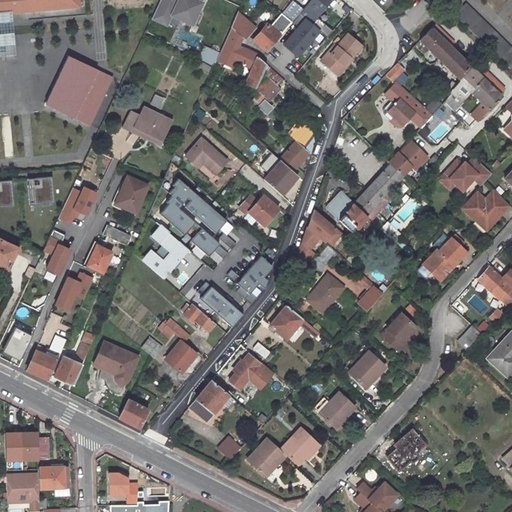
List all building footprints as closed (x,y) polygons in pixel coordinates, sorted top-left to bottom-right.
[(0,0),(0,55),(10,55),(7,10),(76,3),(75,0),(0,0)] [(159,0),(150,21),(166,27),(170,18),(192,28),(203,3),(197,0),(159,0)] [(298,8),(289,0),(287,0),(278,11),(288,20),(294,12),(298,8)] [(311,15),(324,0),(304,0),(298,8),(294,12),(314,29),(321,36),(327,30),(311,15)] [(511,52),(458,1),(448,12),(511,74),(511,52)] [(265,24),(276,33),(288,20),(278,11),(277,10),(265,24)] [(288,20),(293,24),(278,42),(292,54),(314,29),(294,12),(288,20)] [(265,24),(263,21),(250,37),(262,49),(276,33),(265,24)] [(450,40),(431,23),(427,27),(415,39),(455,77),(447,88),(451,90),(458,96),(467,88),(479,75),(477,74),(469,67),(472,64),(468,60),(465,63),(453,51),(455,48),(449,42),(450,40)] [(245,39),(232,29),(217,61),(233,69),(235,63),(251,71),(257,59),(260,54),(242,45),(245,39)] [(356,42),(343,31),(326,52),(323,49),(316,58),(333,73),(340,65),(338,63),(344,56),(356,42)] [(330,43),(323,49),(326,52),(332,44),(330,43)] [(220,53),(203,45),(197,59),(214,66),(220,53)] [(71,55),(65,52),(42,101),(86,121),(109,74),(85,62),(71,55)] [(338,63),(340,65),(347,57),(344,56),(338,63)] [(267,67),(257,59),(245,85),(257,89),(267,67)] [(208,73),(211,67),(200,62),(197,68),(208,73)] [(392,82),(406,68),(399,63),(386,76),(392,82)] [(283,78),(271,67),(266,73),(278,84),(283,78)] [(467,88),(484,106),(497,93),(492,88),(497,83),(490,76),(485,80),(482,78),(486,74),(481,70),(477,74),(479,75),(467,88)] [(281,89),(268,77),(256,90),(269,102),(281,89)] [(427,112),(391,81),(380,92),(387,98),(379,107),(378,109),(378,110),(379,112),(387,119),(388,118),(392,121),(391,122),(392,123),(394,123),(397,123),(398,122),(405,114),(416,124),(427,112)] [(167,97),(155,93),(150,104),(162,109),(167,97)] [(263,98),(258,94),(255,98),(260,102),(263,98)] [(511,102),(506,96),(499,103),(506,110),(504,111),(505,118),(497,126),(511,140),(511,102)] [(244,102),(249,107),(252,103),(247,98),(246,98),(244,102)] [(433,98),(426,108),(433,114),(440,104),(433,98)] [(273,107),(264,100),(258,106),(267,114),(273,107)] [(168,116),(138,102),(134,110),(126,107),(118,124),(126,128),(128,124),(158,138),(168,116)] [(202,111),(197,106),(191,113),(196,117),(202,111)] [(314,134),(294,116),(282,129),(293,139),(306,150),(308,152),(314,134)] [(156,142),(158,138),(128,124),(126,128),(156,142)] [(223,158),(197,135),(181,153),(193,164),(198,159),(211,171),(223,158)] [(285,141),(281,145),(284,148),(278,155),(291,166),(306,150),(293,139),(288,144),(285,141)] [(362,211),(408,161),(394,149),(384,160),(386,161),(353,197),(350,201),(362,211)] [(456,188),(468,176),(475,182),(485,171),(467,154),(461,161),(458,159),(455,161),(450,157),(438,171),(449,181),(456,188)] [(291,166),(278,155),(276,157),(277,159),(280,162),(289,169),(291,166)] [(173,168),(175,170),(177,167),(167,159),(165,165),(168,166),(171,167),(173,168)] [(261,178),(278,193),(293,174),(280,163),(280,162),(277,159),(261,178)] [(511,159),(499,173),(511,185),(511,159)] [(290,170),(299,178),(301,171),(294,165),(290,170)] [(433,176),(444,186),(449,181),(438,171),(433,176)] [(143,183),(124,174),(116,190),(118,191),(113,202),(132,210),(143,183)] [(51,177),(27,179),(28,205),(53,203),(51,177)] [(169,204),(161,213),(184,234),(198,219),(213,234),(226,221),(180,178),(173,186),(174,187),(169,193),(172,196),(167,202),(169,204)] [(11,182),(0,182),(0,206),(12,206),(11,182)] [(80,191),(73,188),(58,219),(70,224),(76,211),(85,216),(96,192),(83,186),(80,191)] [(475,214),(484,222),(505,201),(489,186),(481,195),(472,186),(457,203),(472,217),(475,214)] [(337,188),(321,205),(347,228),(351,223),(353,224),(364,213),(362,211),(350,201),(337,188)] [(255,198),(247,192),(236,204),(244,211),(247,209),(261,222),(274,207),(259,194),(255,198)] [(274,207),(261,222),(263,224),(276,209),(274,207)] [(314,210),(305,229),(318,240),(330,246),(337,238),(342,233),(314,210)] [(481,226),(484,222),(475,214),(472,217),(481,226)] [(357,227),(353,224),(351,223),(347,228),(352,232),(357,227)] [(190,250),(160,224),(151,236),(169,252),(163,259),(151,248),(143,259),(163,279),(190,250)] [(108,226),(104,234),(126,243),(130,234),(108,226)] [(202,228),(191,241),(207,255),(218,243),(202,228)] [(318,240),(305,229),(298,250),(309,259),(315,252),(311,249),(318,240)] [(53,230),(51,236),(58,239),(61,241),(64,235),(53,230)] [(447,234),(457,244),(460,240),(450,231),(447,234)] [(457,244),(447,234),(434,247),(433,245),(418,260),(427,268),(431,264),(439,273),(445,267),(445,263),(447,261),(449,263),(462,249),(457,244)] [(58,239),(51,236),(44,250),(51,253),(56,243),(58,239)] [(14,246),(0,238),(0,265),(4,268),(14,246)] [(337,238),(330,246),(342,256),(349,248),(337,238)] [(109,248),(92,241),(82,264),(92,269),(98,272),(109,248)] [(71,249),(56,243),(51,253),(44,269),(59,275),(71,249)] [(260,255),(237,281),(249,293),(258,284),(262,288),(263,289),(264,289),(266,286),(267,280),(266,278),(264,277),(271,269),(272,266),(260,255)] [(26,263),(22,271),(28,274),(32,265),(26,263)] [(474,277),(495,297),(496,295),(505,304),(511,296),(511,287),(508,283),(497,273),(486,263),(474,277)] [(82,264),(79,271),(89,275),(92,269),(82,264)] [(435,277),(439,273),(431,264),(427,268),(435,277)] [(511,277),(511,271),(505,265),(497,273),(508,283),(511,277)] [(69,275),(56,306),(76,315),(92,277),(79,271),(76,278),(69,275)] [(325,271),(304,295),(320,308),(341,284),(325,271)] [(356,277),(367,286),(371,281),(361,272),(356,277)] [(359,296),(355,300),(363,307),(379,289),(371,281),(367,286),(363,290),(359,296)] [(241,314),(210,286),(199,299),(230,327),(241,314)] [(187,304),(184,301),(177,308),(181,310),(180,312),(189,319),(191,317),(205,329),(213,320),(190,300),(187,304)] [(284,302),(267,322),(283,335),(296,319),(300,315),(284,302)] [(496,310),(493,307),(486,313),(492,318),(498,312),(496,310)] [(412,324),(397,310),(382,325),(389,331),(383,337),(394,348),(400,342),(398,339),(403,333),(412,324)] [(186,331),(167,314),(162,320),(164,321),(171,328),(180,336),(186,331)] [(300,315),(296,319),(308,329),(312,325),(300,315)] [(51,332),(67,336),(69,325),(53,321),(51,332)] [(159,327),(167,334),(171,328),(164,321),(164,322),(159,327)] [(469,323),(459,333),(454,338),(464,348),(469,342),(479,332),(469,323)] [(511,352),(511,328),(508,325),(481,354),(501,373),(511,363),(506,358),(511,352)] [(379,334),(383,337),(389,331),(385,328),(379,334)] [(90,336),(81,331),(78,339),(87,343),(90,336)] [(0,346),(0,352),(17,363),(28,342),(9,332),(0,346)] [(60,353),(65,339),(53,335),(48,349),(60,353)] [(154,357),(162,347),(148,337),(141,348),(154,357)] [(194,350),(179,337),(163,356),(178,369),(194,350)] [(124,378),(125,376),(134,353),(100,339),(90,361),(100,365),(101,363),(105,365),(104,367),(112,370),(112,372),(112,375),(114,378),(116,380),(119,380),(121,379),(124,378)] [(262,355),(267,350),(255,340),(251,346),(262,355)] [(76,352),(84,356),(88,344),(80,341),(76,352)] [(381,363),(364,347),(343,369),(359,384),(373,369),(374,370),(381,363)] [(36,348),(27,370),(51,383),(61,359),(36,348)] [(245,351),(239,358),(238,356),(231,365),(234,367),(225,378),(236,387),(244,377),(256,386),(269,371),(245,351)] [(189,405),(207,419),(228,394),(210,380),(189,405)] [(350,403),(335,389),(315,411),(330,425),(350,403)] [(150,408),(127,398),(118,419),(141,429),(150,408)] [(314,440),(297,425),(276,446),(284,453),(294,462),(301,454),(314,440)] [(425,446),(410,429),(392,444),(396,449),(386,458),(398,472),(408,463),(412,464),(417,462),(418,457),(416,453),(425,446)] [(37,439),(36,435),(4,436),(5,462),(37,461),(37,460),(37,439)] [(264,435),(243,458),(262,475),(284,453),(276,446),(264,435)] [(228,436),(216,447),(227,459),(239,448),(228,436)] [(47,460),(47,439),(37,439),(37,460),(47,460)] [(314,440),(301,454),(304,457),(317,443),(314,440)] [(511,441),(497,456),(505,464),(504,466),(511,473),(511,441)] [(70,490),(69,469),(38,470),(38,476),(38,491),(55,490),(70,490)] [(108,497),(126,497),(126,506),(136,506),(136,502),(138,487),(127,487),(127,481),(116,475),(107,476),(108,497)] [(20,502),(31,502),(31,511),(39,511),(39,501),(38,491),(38,476),(6,477),(6,484),(8,484),(8,505),(20,505),(20,502)] [(369,490),(362,483),(357,488),(360,492),(380,511),(384,511),(400,496),(384,481),(376,488),(374,486),(369,490)] [(380,511),(360,492),(353,499),(363,509),(360,511),(380,511)] [(511,511),(511,500),(503,510),(505,511),(511,511)] [(52,511),(51,501),(39,501),(39,511),(52,511)] [(136,506),(126,506),(110,506),(110,511),(168,511),(169,501),(158,501),(158,505),(143,506),(143,502),(136,502),(136,506)]
